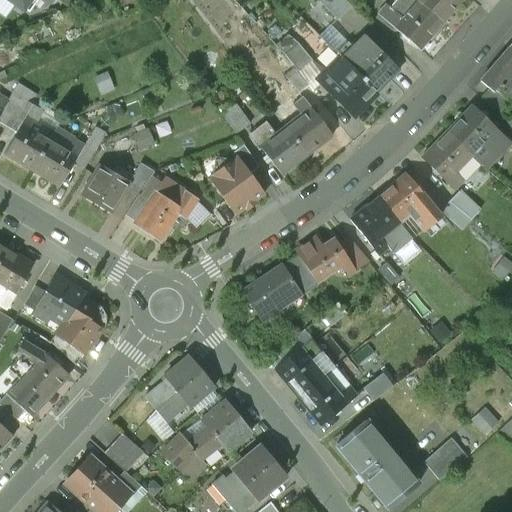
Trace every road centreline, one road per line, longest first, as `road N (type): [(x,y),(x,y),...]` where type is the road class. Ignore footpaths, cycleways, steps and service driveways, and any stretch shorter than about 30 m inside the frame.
road 1 (residential): [(167,308),(393,130),(511,15)]
road 2 (residential): [(341,511),(204,341),(167,308)]
road 3 (residential): [(1,511),(167,308)]
road 4 (residential): [(167,308),(0,198)]
